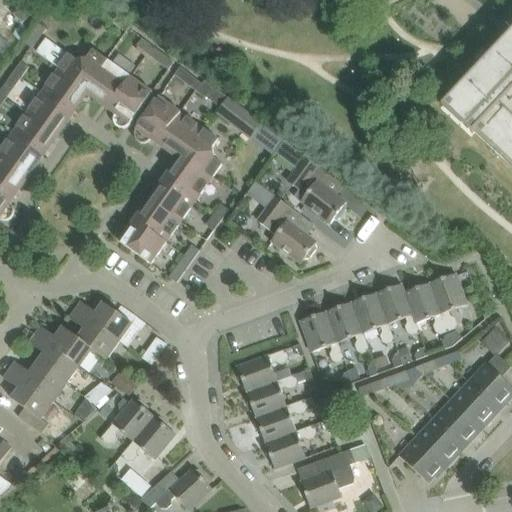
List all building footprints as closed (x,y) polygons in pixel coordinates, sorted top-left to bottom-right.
[(104,14),(126,31),(131,25),(109,8),(104,14)] [(36,22),(32,27),(42,35),(46,29),(36,22)] [(511,34),(510,37),(501,47),(475,74),(473,76),(469,81),(449,102),(476,128),(475,129),(496,148),(501,144),(509,152),(505,157),(511,163),(511,34)] [(0,55),(9,45),(0,36),(0,55)] [(137,46),(148,55),(154,47),(143,39),(137,46)] [(154,47),(148,55),(158,62),(164,55),(154,47)] [(68,55),(59,68),(72,77),(74,91),(82,97),(94,94),(100,86),(98,73),(107,60),(93,51),(88,58),(76,60),(68,55)] [(158,62),(169,70),(174,63),(164,55),(158,62)] [(100,86),(94,94),(109,105),(115,96),(117,98),(131,78),(107,60),(98,73),(100,86)] [(21,62),(14,73),(22,78),(29,68),(21,62)] [(175,75),(186,83),(191,76),(181,67),(175,75)] [(59,68),(42,93),(70,113),(82,97),(74,91),(72,77),(59,68)] [(14,73),(0,91),(0,93),(7,99),(22,78),(14,73)] [(186,83),(196,92),(202,84),(191,76),(186,83)] [(115,96),(109,105),(118,111),(115,116),(114,117),(114,119),(114,121),(114,122),(115,124),(115,125),(116,126),(117,127),(119,128),(121,129),(122,129),(123,129),(125,129),(126,128),(127,127),(129,127),(130,125),(153,93),(131,78),(117,98),(115,96)] [(228,98),(205,81),(203,85),(202,84),(196,92),(211,103),(211,102),(221,109),(228,98)] [(42,93),(27,113),(56,134),(70,113),(42,93)] [(159,98),(136,130),(135,131),(135,132),(135,133),(135,135),(135,136),(135,137),(135,139),(136,140),(137,141),(138,142),(140,143),(142,144),(144,144),(145,144),(147,143),(149,142),(150,141),(153,136),(163,143),(169,135),(166,133),(181,113),(159,98)] [(229,98),(216,115),(250,141),(262,124),(229,98)] [(27,113),(13,134),(41,154),(56,134),(27,113)] [(169,135),(163,143),(177,153),(183,145),(196,143),(205,130),(181,113),(166,133),(169,135)] [(183,145),(177,153),(179,165),(187,171),(201,169),(213,178),(223,165),(215,159),(213,147),(219,140),(205,130),(196,143),(183,145)] [(13,134),(0,151),(0,155),(27,175),(41,154),(13,134)] [(0,155),(0,186),(4,189),(5,187),(14,193),(27,175),(0,155)] [(302,203),(315,213),(331,225),(334,220),(340,220),(347,210),(345,205),(346,203),(322,185),(330,175),(306,157),(288,182),(301,191),(301,190),(308,195),(302,203)] [(179,165),(167,182),(196,202),(213,178),(201,169),(187,171),(179,165)] [(167,182),(153,203),(181,223),(196,202),(167,182)] [(0,186),(0,219),(1,220),(2,220),(3,221),(5,221),(7,221),(9,220),(10,220),(11,219),(12,218),(13,217),(14,215),(14,213),(14,212),(14,210),(14,209),(13,208),(12,207),(11,206),(7,202),(14,193),(5,187),(4,189),(0,186)] [(278,235),(272,243),(301,264),(305,259),(309,260),(317,249),(316,245),(317,243),(293,225),(300,215),(284,203),(276,197),(258,221),(271,231),(272,230),(278,235)] [(153,203),(140,221),(148,227),(146,229),(167,243),(181,223),(153,203)] [(221,205),(214,215),(222,220),(229,210),(221,205)] [(206,226),(214,231),(222,220),(214,215),(206,226)] [(118,241),(119,242),(151,265),(167,243),(146,229),(148,227),(140,221),(133,230),(129,228),(128,227),(126,226),(125,226),(124,226),(123,226),(121,227),(119,228),(118,229),(117,230),(117,231),(116,232),(116,234),(115,234),(115,236),(116,237),(116,238),(117,239),(118,241)] [(192,246),(185,256),(193,261),(200,251),(192,246)] [(185,256),(177,267),(185,272),(193,261),(185,256)] [(177,283),(185,272),(177,267),(169,278),(177,283)] [(456,274),(431,284),(449,333),(454,330),(457,326),(455,319),(451,316),(450,312),(467,305),(456,274)] [(431,284),(406,293),(417,324),(433,318),(435,322),(433,327),(435,334),(440,336),(449,333),(431,284)] [(417,324),(406,293),(403,285),(377,294),(389,325),(405,319),(407,323),(405,328),(407,334),(412,336),(420,333),(417,324)] [(377,294),(352,303),(363,334),(380,328),(382,332),(380,337),(382,343),(387,345),(395,342),(388,325),(389,325),(377,294)] [(97,313),(82,303),(76,311),(120,343),(133,324),(116,313),(104,304),(97,313)] [(352,303),(326,313),(338,344),(338,343),(355,337),(357,342),(355,346),(357,353),(362,355),(370,352),(363,334),(352,303)] [(121,306),(116,313),(133,324),(141,330),(146,324),(121,306)] [(120,343),(76,311),(70,319),(85,330),(78,339),(92,350),(107,361),(120,343)] [(326,313),(301,322),(312,353),(331,346),(332,351),(330,355),(332,362),(337,364),(345,361),(338,343),(338,344),(326,313)] [(41,327),(36,335),(80,367),(92,350),(78,339),(63,328),(56,338),(41,327)] [(485,340),(481,344),(495,357),(499,353),(509,342),(495,328),(485,340)] [(457,332),(450,335),(453,347),(463,339),(457,332)] [(80,367),(36,335),(30,344),(44,354),(38,364),(67,385),(80,367)] [(443,343),(445,350),(453,347),(450,335),(446,336),(443,343)] [(142,359),(153,366),(167,345),(157,338),(142,359)] [(301,345),(293,348),(296,354),(301,357),(305,356),(301,345)] [(415,357),(416,361),(428,356),(425,348),(418,351),(415,357)] [(399,354),(403,366),(412,362),(408,349),(399,352),(399,354)] [(289,358),(286,350),(238,368),(239,371),(237,375),(239,380),(243,382),(247,394),(278,382),(272,365),(276,363),(281,365),(287,363),(289,358)] [(459,352),(447,356),(451,365),(462,360),(459,352)] [(392,361),(395,368),(403,366),(399,354),(395,355),(392,361)] [(447,356),(434,361),(437,369),(451,365),(447,356)] [(379,374),(391,370),(387,358),(375,363),(379,374)] [(16,363),(10,371),(54,403),(67,385),(38,364),(31,373),(16,363)] [(368,370),(371,377),(379,374),(375,363),(371,364),(368,370)] [(488,365),(470,384),(498,410),(504,404),(506,405),(511,398),(511,387),(503,379),(488,365)] [(353,384),(361,381),(357,369),(349,372),(353,384)] [(314,381),(310,370),(303,373),(305,380),(311,382),(314,381)] [(54,403),(10,371),(4,379),(19,390),(12,400),(40,420),(34,428),(42,434),(49,425),(42,420),(54,403)] [(406,371),(394,376),(397,384),(409,380),(406,371)] [(342,380),(345,387),(353,384),(349,372),(345,374),(342,380)] [(115,387),(128,396),(137,383),(124,374),(115,387)] [(296,375),(278,382),(247,394),(248,396),(247,400),(249,405),(252,407),(256,419),(287,408),(287,407),(281,390),(285,388),(291,390),(296,388),(299,383),(296,375)] [(394,376),(381,380),(385,389),(397,384),(394,376)] [(85,397),(96,405),(113,390),(102,382),(85,397)] [(375,393),(371,384),(359,389),(362,397),(375,393)] [(470,384),(452,402),(482,430),(493,418),(492,416),(498,410),(470,384)] [(324,407),(320,395),(312,398),(314,405),(320,408),(324,407)] [(124,399),(119,405),(120,412),(122,414),(101,439),(106,444),(113,443),(117,439),(116,434),(119,430),(134,442),(121,456),(122,457),(155,417),(134,400),(130,404),(124,399)] [(305,401),(287,407),(287,408),(256,419),(257,422),(256,426),(257,431),(261,433),(266,444),(297,433),(296,432),(290,415),(295,414),(300,415),(305,413),(308,408),(307,407),(305,401)] [(452,402),(435,420),(463,447),(470,440),(471,442),(482,430),(452,402)] [(107,406),(100,414),(106,419),(113,411),(107,406)] [(155,417),(122,457),(127,461),(134,461),(137,456),(137,451),(140,448),(155,460),(176,435),(155,417)] [(333,432),(329,420),(321,423),(324,430),(329,433),(333,432)] [(435,420),(417,439),(448,467),(459,455),(457,453),(463,447),(435,420)] [(297,433),(266,444),(267,447),(265,451),(267,456),(271,458),(275,470),(306,458),(300,440),(304,439),(309,441),(315,438),(317,434),(314,426),(296,432),(297,433)] [(400,457),(414,470),(429,484),(435,477),(437,478),(448,467),(417,439),(400,457)] [(0,495),(12,485),(0,476),(0,464),(12,448),(3,442),(0,446),(0,495)] [(366,445),(316,463),(320,475),(301,482),(311,509),(342,497),(339,490),(353,485),(354,478),(352,474),(353,473),(350,466),(370,458),(366,445)] [(107,473),(114,479),(119,472),(119,465),(117,463),(107,473)] [(172,472),(148,495),(142,501),(151,509),(156,504),(161,509),(167,509),(171,505),(172,500),(175,497),(188,511),(213,490),(194,469),(181,481),(172,472)] [(363,503),(370,511),(378,511),(384,508),(374,495),(363,503)]
